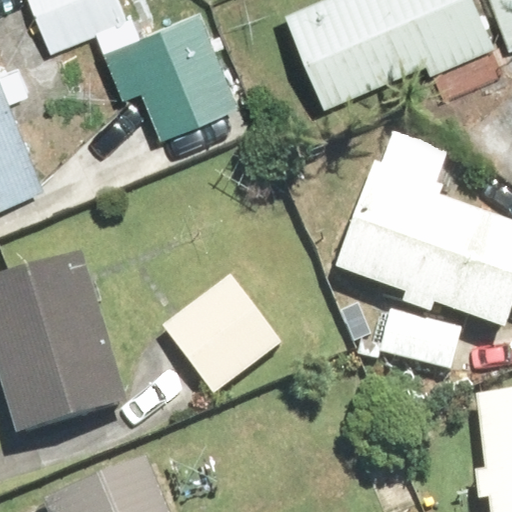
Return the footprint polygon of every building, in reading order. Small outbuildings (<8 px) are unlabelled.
[(132,21),(123,0),(29,0),(50,53),(132,21)] [(308,0),(283,10),(320,104),(425,63),(441,102),(497,80),(481,41),(487,38),(472,0),(308,0)] [(511,0),(489,0),(503,41),(511,37),(511,0)] [(140,87),(165,138),(241,101),(194,5),(100,51),(122,96),(140,87)] [(0,204),(42,187),(0,81),(0,204)] [(446,187),(368,163),(333,276),(401,297),(397,307),(429,317),(431,309),(508,333),(511,317),(511,226),(440,205),(446,187)] [(124,405),(81,261),(0,285),(0,397),(13,440),(124,405)] [(284,343),(231,276),(160,332),(214,400),(284,343)] [(387,314),(380,355),(452,369),(460,328),(387,314)] [(511,511),(511,396),(477,398),(481,476),(472,477),(473,507),(489,506),(489,511),(511,511)] [(167,511),(145,457),(37,501),(41,511),(167,511)]
